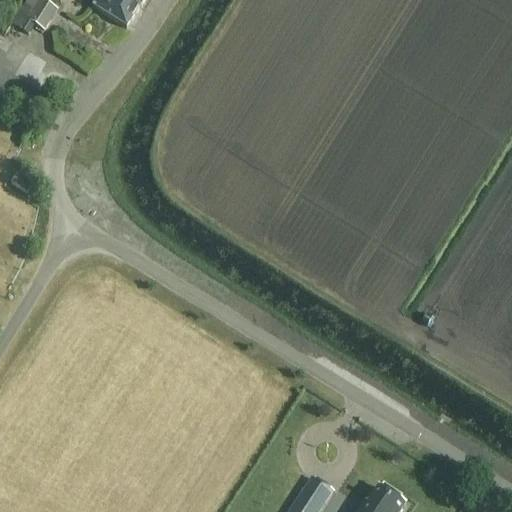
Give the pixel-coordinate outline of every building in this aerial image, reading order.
[(59,11),(41,0),(27,0),(24,6),(22,5),(12,21),(8,19),(2,28),(17,37),(22,30),(30,35),(35,26),(46,33),(59,11)] [(128,32),(141,10),(126,0),(99,0),(93,11),(128,32)] [(126,0),(141,10),(147,0),(126,0)] [(7,49),(0,50),(0,72),(11,70),(7,49)] [(28,197),(33,188),(18,179),(13,187),(28,197)] [(320,511),(333,495),(313,480),(289,511),(320,511)] [(368,496),(356,511),(399,511),(407,501),(381,482),(371,498),(368,496)]
